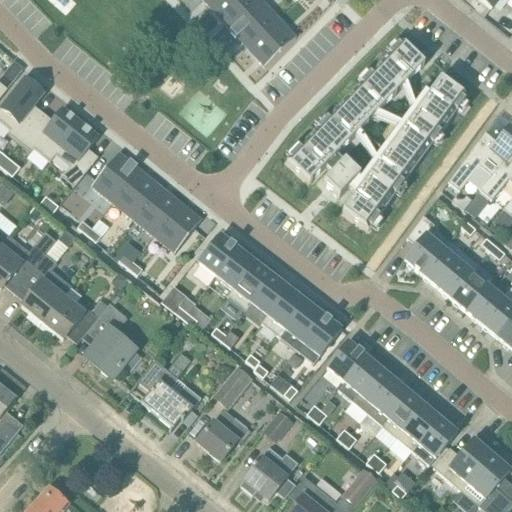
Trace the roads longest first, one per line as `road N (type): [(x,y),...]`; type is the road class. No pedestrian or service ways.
road 1 (residential): [(511,414),(366,293),(328,294),(214,203)]
road 2 (residential): [(214,203),(0,16)]
road 3 (residential): [(279,115),(401,0)]
road 4 (residential): [(185,492),(77,410)]
